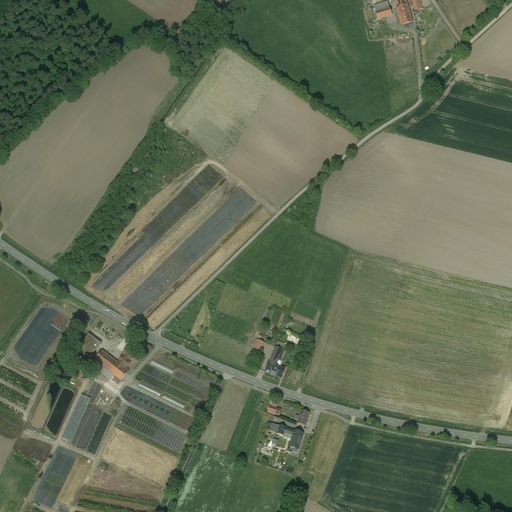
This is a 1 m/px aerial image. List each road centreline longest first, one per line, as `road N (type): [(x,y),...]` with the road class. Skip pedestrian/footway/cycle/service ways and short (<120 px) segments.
road 1 (unclassified): [(511,4),(434,74),(421,102),(278,212),(152,336)]
road 2 (secondary): [(511,441),(339,409),(229,371)]
road 3 (secondary): [(152,336),(0,243)]
road 4 (unclassified): [(229,371),(166,511)]
